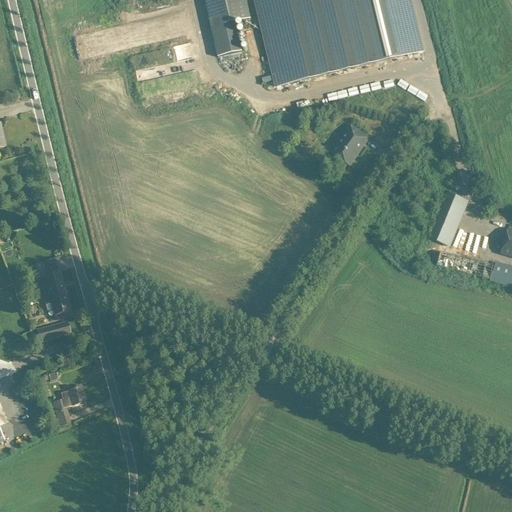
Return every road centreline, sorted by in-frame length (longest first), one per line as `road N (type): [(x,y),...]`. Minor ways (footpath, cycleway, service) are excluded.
road 1 (track): [(144,511),(261,358),(511,458)]
road 2 (unclassified): [(261,358),(436,111),(437,75),(419,0)]
road 3 (unclassified): [(89,289),(19,0)]
road 4 (unclassified): [(135,511),(89,289)]
road 5 (unclassified): [(261,358),(89,289)]
